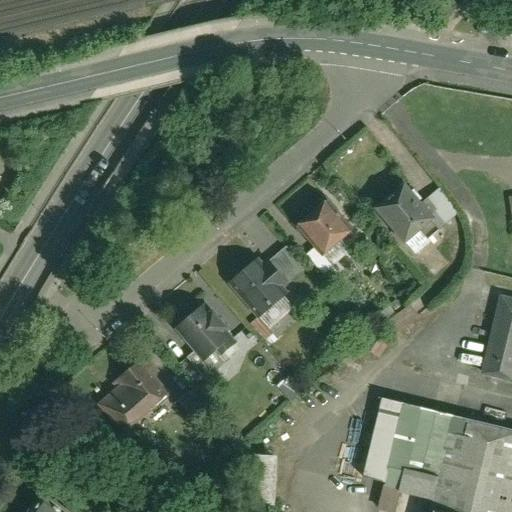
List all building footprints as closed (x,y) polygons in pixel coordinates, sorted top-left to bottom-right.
[(404,178),(374,202),(404,238),(432,216),(434,214),(421,199),(404,178)] [(437,185),(421,199),(434,214),(432,216),(439,225),(458,210),(437,185)] [(351,226),(324,195),(294,221),(321,252),(351,226)] [(286,243),(271,256),(290,279),(305,267),(286,243)] [(253,256),(225,280),(256,317),(287,291),(283,285),(290,279),(271,256),(260,264),(253,256)] [(328,260),(319,267),(331,282),(340,275),(328,260)] [(511,296),(500,294),(483,369),(511,375),(511,296)] [(202,300),(171,325),(193,352),(207,369),(208,372),(223,360),(217,352),(233,339),(202,300)] [(422,312),(413,301),(388,320),(397,332),(422,312)] [(394,338),(385,331),(371,348),(379,356),(394,338)] [(207,369),(193,352),(178,364),(191,381),(207,369)] [(121,381),(96,402),(120,431),(166,392),(155,378),(157,376),(140,355),(116,375),(121,381)] [(305,388),(292,372),(279,383),(292,399),(305,388)] [(511,511),(511,425),(382,394),(362,478),(383,483),(378,504),(396,510),(401,487),(432,496),(428,511),(511,511)] [(242,503),(267,503),(268,454),(242,454),(242,503)] [(68,511),(42,491),(25,511),(68,511)]
